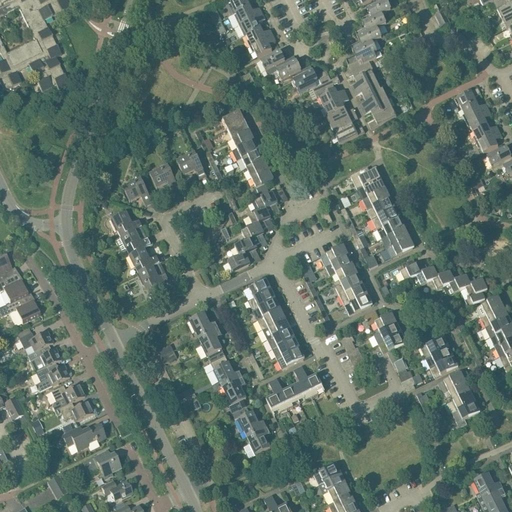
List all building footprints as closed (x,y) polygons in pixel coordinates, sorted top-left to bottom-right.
[(0,94),(21,84),(17,75),(30,68),(42,93),(52,88),(56,86),(59,91),(69,86),(56,59),(61,57),(48,30),(44,22),(71,10),(65,0),(0,0),(0,53),(5,62),(0,64),(0,94)] [(240,0),(228,6),(231,11),(233,10),(236,15),(236,16),(251,8),(248,3),(255,0),(254,0),(240,0)] [(511,0),(498,0),(493,3),(497,12),(499,11),(511,5),(511,0)] [(363,25),(382,16),(395,10),(393,7),(390,9),(387,2),(367,11),(370,16),(361,21),(363,25)] [(502,22),(511,16),(511,5),(499,11),(503,18),(501,19),(502,22)] [(236,15),(233,16),(239,28),(263,16),(260,10),(253,14),(251,8),(236,16),(236,15)] [(443,11),(434,15),(441,29),(450,25),(443,11)] [(239,28),(245,38),(247,37),(262,30),(259,25),(266,22),(263,16),(239,28)] [(388,21),(385,23),(382,16),(363,25),(365,30),(356,35),(358,40),(377,30),(377,31),(390,24),(388,21)] [(511,16),(502,22),(503,24),(505,23),(508,30),(511,27),(511,16)] [(250,49),(252,48),(273,38),(271,32),(264,35),(262,30),(247,37),(249,41),(246,43),(250,49)] [(373,44),(380,41),(385,38),(383,35),(380,37),(377,31),(377,30),(358,40),(360,44),(351,49),(353,54),(372,44),(373,44)] [(273,38),(252,48),(250,49),(251,53),(254,52),(258,59),(272,52),(270,47),(276,44),(273,38)] [(377,54),(373,44),(372,44),(353,54),(355,58),(346,62),(348,67),(358,62),(361,67),(369,63),(370,64),(382,58),(380,53),(377,54)] [(285,62),(281,53),(261,63),(268,78),(274,75),(276,74),(277,73),(297,63),(295,58),(294,58),(285,62)] [(353,77),(355,82),(372,73),(372,74),(374,73),(370,64),(369,63),(361,67),(358,62),(348,67),(351,72),(344,75),(347,80),(353,77)] [(302,72),(297,63),(277,73),(276,74),(274,75),(276,79),(279,78),(284,88),(294,83),(313,73),(311,68),(302,72)] [(294,83),(301,97),(313,91),(322,86),(319,82),(329,77),(327,72),(315,78),(313,73),(294,83)] [(351,89),(353,94),(377,82),(372,74),(372,73),(355,82),(357,86),(351,89)] [(242,79),(242,80),(246,88),(254,84),(250,75),(242,79)] [(318,100),(319,100),(319,99),(336,91),(334,87),(341,84),(338,78),(331,82),(329,77),(319,82),(322,86),(313,91),(318,100)] [(398,83),(396,79),(386,83),(388,88),(398,83)] [(381,91),(377,82),(353,94),(356,99),(362,95),(364,100),(381,92),(381,91)] [(360,107),(362,112),(387,100),(383,90),(381,91),(381,92),(364,100),(366,104),(360,107)] [(455,101),(458,107),(460,106),(462,111),(477,104),(474,99),(481,96),(478,90),(455,101)] [(336,91),(319,99),(319,100),(322,105),(320,106),(322,110),(347,97),(345,92),(338,96),(336,91)] [(350,102),(347,97),(322,110),(323,112),(325,111),(328,117),(328,118),(345,110),(343,105),(350,102)] [(258,112),(266,108),(262,99),(254,103),(258,112)] [(371,114),(374,118),(392,109),(387,100),(362,112),(365,117),(371,114)] [(462,111),(465,116),(462,118),(465,123),(489,112),(486,106),(479,109),(477,104),(462,111)] [(397,119),(392,109),(374,118),(376,123),(369,126),(372,131),(397,119)] [(345,110),(328,118),(328,117),(326,118),(331,128),(356,116),(354,111),(347,114),(345,110)] [(465,123),(467,129),(470,128),(473,133),(487,126),(485,121),(491,118),(489,112),(465,123)] [(245,123),(240,113),(223,121),(228,131),(245,123)] [(331,128),(335,137),(354,128),(352,124),(359,120),(356,116),(331,128)] [(228,131),(233,141),(250,133),(245,123),(228,131)] [(476,145),(478,144),(499,134),(496,128),(490,131),(487,126),(473,133),(475,138),(473,139),(476,145)] [(356,132),(354,128),(335,137),(340,146),(365,134),(363,129),(356,132)] [(233,141),(238,151),(255,143),(250,133),(233,141)] [(455,134),(449,137),(453,143),(458,141),(455,134)] [(499,134),(478,144),(476,145),(479,152),(481,151),(483,155),(498,148),(495,143),(502,139),(499,134)] [(238,151),(232,154),(237,164),(243,161),(260,153),(255,143),(238,151)] [(494,174),(503,169),(511,164),(511,158),(511,159),(507,149),(487,159),(494,174)] [(243,161),(247,171),(264,162),(260,153),(243,161)] [(195,172),(199,181),(207,178),(195,155),(177,164),(184,178),(195,172)] [(247,171),(252,180),(269,172),(264,162),(247,171)] [(511,164),(503,169),(510,183),(511,182),(511,164)] [(172,195),(180,191),(169,168),(150,177),(157,191),(168,185),(172,195)] [(351,177),(358,192),(381,180),(376,170),(370,174),(367,169),(351,177)] [(269,194),(266,185),(274,182),(269,172),(252,180),(257,190),(260,198),(269,194)] [(363,202),(386,190),(381,180),(358,192),(363,202)] [(123,190),(130,204),(141,199),(146,208),(152,204),(141,181),(123,190)] [(363,202),(368,211),(391,200),(386,190),(363,202)] [(332,193),(337,202),(341,200),(338,194),(336,191),(332,193)] [(255,211),(251,213),(253,217),(260,213),(271,208),(272,208),(276,206),(277,205),(278,205),(276,201),(280,198),(277,192),(272,195),(255,203),(252,205),(255,211)] [(346,210),(344,207),(341,200),(337,202),(342,212),(346,210)] [(368,211),(372,221),(395,210),(391,200),(368,211)] [(99,201),(98,207),(106,210),(108,204),(99,201)] [(249,219),(246,221),(249,226),(252,225),(253,225),(254,228),(258,227),(265,223),(270,221),(268,216),(274,214),(271,208),(260,213),(253,217),(249,219)] [(342,212),(346,222),(350,220),(346,210),(342,212)] [(372,221),(377,231),(400,220),(395,210),(372,221)] [(321,215),(326,227),(333,223),(328,212),(321,215)] [(113,221),(121,239),(142,229),(144,228),(141,222),(132,226),(126,214),(113,221)] [(355,230),(350,220),(346,222),(351,232),(355,230)] [(377,231),(382,241),(405,230),(400,220),(377,231)] [(254,228),(242,234),(247,244),(258,239),(259,238),(263,236),(261,232),(267,229),(268,229),(265,223),(258,227),(254,228)] [(144,251),(153,246),(150,239),(148,240),(142,229),(121,239),(130,258),(144,251)] [(360,240),(355,230),(351,232),(356,242),(360,240)] [(387,251),(410,240),(405,230),(382,241),(387,251)] [(247,244),(235,250),(240,259),(251,254),(256,252),(256,251),(254,247),(260,244),(261,244),(258,239),(247,244)] [(365,249),(360,240),(356,242),(361,251),(365,249)] [(415,250),(410,240),(387,251),(392,261),(397,258),(415,250)] [(326,268),(349,257),(344,248),(327,256),(327,257),(322,259),(326,268)] [(361,251),(366,261),(370,259),(365,249),(361,251)] [(160,265),(162,264),(159,258),(150,262),(144,251),(130,258),(139,275),(153,268),(160,265)] [(240,259),(228,265),(233,274),(249,267),(247,263),(254,260),(251,254),(240,259)] [(0,258),(0,284),(18,276),(15,270),(12,271),(5,256),(0,258)] [(349,257),(326,268),(331,279),(336,276),(354,267),(349,257)] [(370,259),(366,261),(370,271),(378,267),(374,257),(370,259)] [(160,265),(153,268),(139,275),(148,293),(170,282),(167,275),(166,276),(160,265)] [(405,284),(411,281),(417,278),(421,276),(428,273),(425,267),(418,271),(416,266),(400,274),(405,284)] [(339,282),(334,285),(335,288),(341,285),(358,276),(354,267),(336,276),(339,282)] [(300,270),(305,279),(309,277),(304,268),(300,270)] [(421,276),(417,278),(411,281),(416,291),(427,285),(433,282),(437,280),(432,271),(421,276)] [(448,274),(437,280),(433,282),(427,285),(432,295),(443,289),(449,286),(453,284),(448,274)] [(0,294),(4,292),(10,305),(28,297),(21,282),(23,282),(18,276),(0,284),(0,294)] [(340,297),(363,286),(358,276),(335,288),(340,297)] [(314,287),(309,277),(305,279),(310,289),(314,287)] [(449,286),(443,289),(448,299),(454,296),(465,291),(477,284),(475,278),(467,282),(465,278),(453,284),(449,286)] [(250,290),(255,300),(272,292),(267,281),(250,290)] [(481,282),(477,284),(465,291),(470,300),(465,302),(469,309),(485,301),(482,294),(486,292),(481,282)] [(363,286),(340,297),(345,307),(368,296),(363,286)] [(310,289),(314,298),(318,296),(314,287),(310,289)] [(276,301),(272,292),(255,300),(248,303),(253,312),(276,301)] [(10,305),(0,309),(0,315),(2,319),(16,312),(23,326),(41,318),(34,303),(35,302),(31,296),(28,297),(10,305)] [(323,306),(318,296),(314,298),(319,308),(323,306)] [(368,296),(345,307),(350,318),(356,316),(356,315),(373,307),(368,296)] [(498,299),(475,310),(480,320),(503,309),(498,299)] [(257,322),(264,319),(281,311),(276,301),(253,312),(257,322)] [(319,308),(324,318),(328,316),(323,306),(319,308)] [(449,311),(454,320),(458,318),(453,308),(449,311)] [(508,318),(503,309),(480,320),(485,330),(508,318)] [(263,333),(269,330),(286,322),(281,311),(264,319),(257,322),(263,333)] [(370,328),(376,325),(380,334),(380,335),(398,326),(393,316),(381,322),(376,313),(365,318),(370,328)] [(190,323),(199,341),(219,331),(216,324),(210,326),(205,316),(190,323)] [(329,328),(333,326),(328,316),(324,318),(329,328)] [(458,319),(458,318),(454,320),(459,330),(463,328),(461,325),(465,323),(462,317),(458,319)] [(490,340),(511,328),(511,326),(508,318),(485,330),(490,340)] [(263,333),(268,343),(268,342),(274,340),(291,331),(286,322),(269,330),(263,333)] [(375,337),(380,347),(403,336),(398,326),(380,335),(380,334),(375,337)] [(463,328),(459,330),(463,340),(468,338),(463,328)] [(511,328),(490,340),(495,349),(511,340),(511,328)] [(209,359),(212,365),(226,358),(217,340),(222,337),(219,331),(199,341),(208,359),(209,359)] [(291,331),(274,340),(268,342),(273,351),(295,340),(291,331)] [(28,358),(32,356),(35,354),(49,347),(53,345),(48,334),(35,340),(31,334),(19,340),(24,352),(25,351),(28,358)] [(345,347),(346,350),(354,346),(352,343),(354,342),(351,336),(340,341),(343,348),(345,347)] [(380,347),(383,354),(378,356),(380,359),(388,355),(393,353),(407,346),(403,336),(380,347)] [(468,338),(463,340),(468,350),(473,348),(468,338)] [(418,345),(425,361),(448,349),(443,339),(427,347),(424,342),(418,345)] [(295,340),(273,351),(278,361),(300,350),(295,340)] [(499,360),(511,353),(511,340),(495,349),(499,360)] [(354,346),(346,350),(348,354),(347,354),(350,361),(361,356),(358,349),(356,350),(354,346)] [(159,353),(162,359),(174,353),(171,347),(159,353)] [(473,348),(468,350),(473,360),(477,358),(473,348)] [(425,361),(430,370),(453,359),(455,358),(452,353),(450,354),(448,349),(425,361)] [(283,371),(288,368),(305,360),(300,350),(278,361),(283,371)] [(32,356),(28,358),(30,363),(30,365),(35,375),(36,375),(44,371),(48,369),(54,366),(62,362),(56,351),(52,353),(43,357),(40,352),(35,354),(32,356)] [(174,353),(162,359),(166,366),(178,360),(174,353)] [(393,353),(388,355),(396,372),(397,371),(399,374),(408,369),(404,360),(398,363),(393,353)] [(504,369),(511,365),(511,353),(499,360),(504,369)] [(364,362),(361,356),(350,361),(353,367),(354,367),(356,370),(363,366),(362,363),(364,362)] [(473,360),(478,370),(482,368),(480,364),(483,363),(480,357),(477,358),(473,360)] [(214,372),(223,390),(243,380),(240,373),(234,376),(226,358),(212,365),(215,372),(214,372)] [(458,369),(453,359),(430,370),(435,380),(458,369)] [(44,371),(36,375),(40,384),(38,385),(38,391),(40,395),(52,389),(70,380),(70,379),(71,378),(72,376),(70,373),(68,371),(67,372),(65,368),(58,371),(57,369),(55,368),(54,366),(48,369),(44,371)] [(302,368),(298,370),(313,400),(325,394),(317,377),(308,381),(302,368)] [(484,372),(482,368),(478,370),(483,380),(489,377),(486,371),(484,372)] [(399,379),(402,384),(413,379),(410,373),(408,374),(407,371),(409,370),(408,369),(399,374),(401,378),(399,379)] [(300,406),(313,400),(298,370),(294,372),(300,385),(292,389),(300,406)] [(437,386),(443,396),(465,385),(460,375),(437,386)] [(492,383),(489,377),(483,380),(486,387),(491,385),(490,384),(492,383)] [(416,386),(413,379),(402,384),(406,391),(407,391),(409,394),(416,390),(414,387),(416,386)] [(246,387),(243,380),(223,390),(231,407),(228,408),(232,416),(247,409),(244,402),(246,401),(241,389),(246,387)] [(277,380),(273,382),(287,412),(300,406),(292,389),(283,393),(277,380)] [(275,418),(287,412),(273,382),(268,384),(275,397),(267,401),(275,418)] [(465,385),(443,396),(445,400),(450,398),(453,403),(470,395),(465,385)] [(60,411),(72,405),(86,399),(80,387),(67,393),(64,387),(50,393),(55,404),(54,404),(52,409),(55,414),(60,411)] [(0,411),(5,409),(3,406),(8,404),(4,394),(0,396),(0,411)] [(417,396),(422,406),(426,404),(421,394),(417,396)] [(452,416),(458,413),(475,405),(470,395),(453,403),(448,406),(452,416)] [(183,402),(186,408),(198,402),(195,396),(183,402)] [(3,406),(5,409),(12,423),(23,418),(15,401),(8,404),(3,406)] [(198,402),(186,408),(190,416),(202,409),(198,402)] [(72,405),(60,411),(61,414),(65,422),(73,418),(76,424),(94,416),(88,404),(75,411),(72,405)] [(422,406),(427,416),(430,414),(426,404),(422,406)] [(465,422),(480,414),(475,405),(458,413),(452,416),(459,430),(467,426),(465,422)] [(250,416),(247,409),(232,416),(235,423),(239,421),(247,439),(267,430),(264,423),(258,426),(253,414),(250,416)] [(427,416),(431,426),(435,424),(430,414),(427,416)] [(41,430),(38,423),(31,426),(35,434),(41,430)] [(431,426),(436,436),(440,434),(435,424),(431,426)] [(97,442),(98,444),(106,440),(99,426),(81,435),(79,429),(63,437),(68,449),(75,446),(79,454),(89,449),(87,447),(97,442)] [(270,436),(267,430),(247,439),(250,445),(244,449),(250,461),(256,457),(270,450),(265,439),(270,436)] [(207,451),(210,458),(223,452),(220,445),(207,451)] [(83,465),(86,470),(88,469),(91,474),(98,471),(100,470),(104,479),(106,482),(113,478),(112,475),(121,471),(114,457),(111,458),(108,452),(94,459),(92,460),(83,465)] [(223,452),(210,458),(214,465),(226,459),(223,452)] [(314,477),(319,488),(342,476),(337,466),(314,477)] [(474,482),(483,500),(503,491),(499,484),(494,486),(489,475),(474,482)] [(347,486),(342,476),(319,488),(323,497),(324,497),(347,486)] [(59,478),(47,485),(56,501),(69,495),(59,478)] [(133,496),(127,483),(116,489),(113,483),(102,489),(106,498),(111,496),(115,504),(122,500),(123,502),(133,496)] [(296,486),(293,488),(297,498),(302,496),(296,486)] [(329,507),(351,496),(347,486),(324,497),(329,507)] [(504,511),(506,511),(501,501),(506,498),(503,491),(483,500),(489,511),(488,511),(504,511)] [(343,511),(356,506),(351,496),(329,507),(331,511),(343,511)] [(272,497),(268,499),(274,511),(289,511),(287,507),(279,511),(272,497)] [(274,511),(268,499),(263,501),(268,511),(274,511)]
